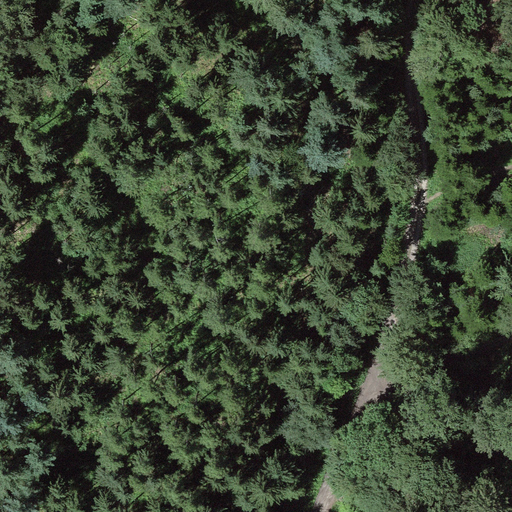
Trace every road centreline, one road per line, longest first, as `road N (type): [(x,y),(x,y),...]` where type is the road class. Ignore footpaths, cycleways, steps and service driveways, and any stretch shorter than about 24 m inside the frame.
road 1 (track): [(511,461),(375,395),(399,325),(424,186),(409,40),(418,0)]
road 2 (track): [(375,395),(327,511)]
